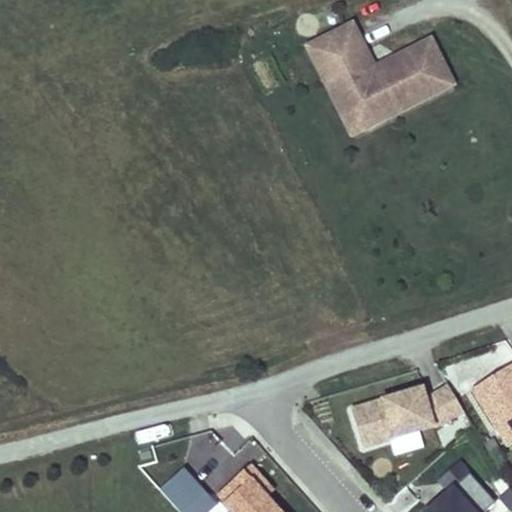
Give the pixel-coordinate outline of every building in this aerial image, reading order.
[(347,25),(304,47),(333,104),(350,96),(362,119),(386,107),(390,114),(448,84),(426,40),(391,58),(396,67),(377,76),(373,75),(370,69),(360,50),(353,35),(347,25)] [(391,58),(370,69),(373,75),(377,76),(396,67),(391,58)] [(350,96),(333,104),(348,135),(390,114),(386,107),(362,119),(350,96)] [(496,364),(511,358),(511,352),(509,344),(492,349),(496,364)] [(446,371),(456,395),(480,385),(469,361),(446,371)] [(511,368),(472,392),(505,450),(511,445),(511,368)] [(448,386),(426,399),(422,387),(352,406),(364,450),(432,431),(435,431),(435,430),(464,414),(448,386)] [(447,491),(426,510),(427,511),(493,511),(499,507),(469,473),(460,463),(439,482),(447,491)] [(231,511),(280,511),(268,499),(276,493),(251,466),(218,497),(231,511)] [(184,468),(162,487),(184,511),(207,511),(217,504),(184,468)]
